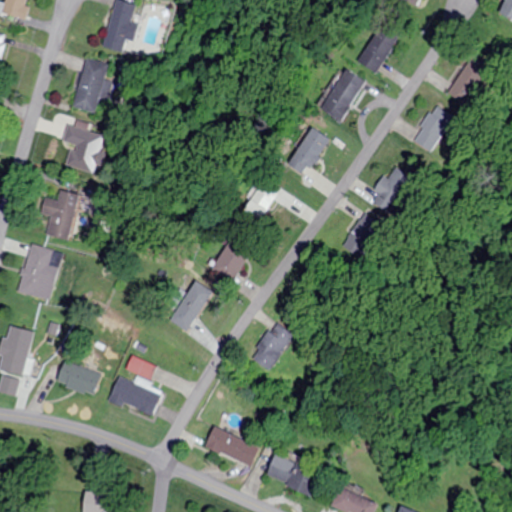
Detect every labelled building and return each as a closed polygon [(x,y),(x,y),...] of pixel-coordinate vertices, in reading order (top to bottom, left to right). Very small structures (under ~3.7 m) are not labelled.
[(24,19),(30,0),(6,0),(3,12),(24,19)] [(134,22),(139,2),(131,0),(117,0),(104,46),(125,52),(128,40),(135,42),(140,23),(134,22)] [(511,0),(504,0),(498,15),(511,20),(511,0)] [(361,59),(379,71),(403,34),(385,22),(361,59)] [(493,69),(474,56),(450,93),(468,105),(493,69)] [(76,109),(99,113),(108,62),(85,58),(76,109)] [(457,116),(437,105),(416,142),(436,153),(457,116)] [(74,145),(69,166),(97,173),(106,134),(69,126),(65,143),(74,145)] [(333,140),(316,126),(286,161),(303,175),(333,140)] [(416,179),(399,167),(376,202),(394,213),(416,179)] [(74,237),(74,206),(49,206),(49,237),(74,237)] [(376,233),(377,216),(364,216),(364,233),(376,233)] [(230,282),(251,256),(233,241),(212,268),(230,282)] [(63,252),(31,245),(20,292),(52,300),(63,252)] [(172,319),(186,331),(199,316),(185,304),(172,319)] [(35,331),(8,325),(1,355),(3,356),(0,369),(25,375),(35,331)] [(58,383),(95,394),(102,371),(65,360),(58,383)] [(22,380),(5,374),(0,387),(0,389),(16,396),(22,380)] [(110,401),(155,414),(162,390),(117,377),(110,401)] [(260,444),(212,427),(205,448),(252,465),(260,444)] [(310,495),(320,473),(275,453),(265,475),(310,495)] [(375,511),(379,504),(343,486),(334,504),(350,511),(375,511)] [(85,511),(112,511),(112,499),(85,499),(85,511)]
